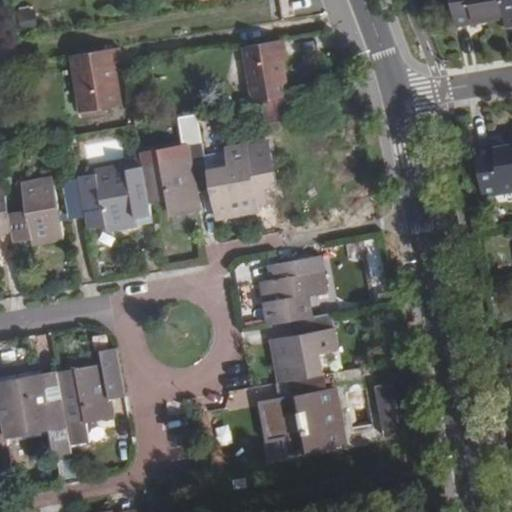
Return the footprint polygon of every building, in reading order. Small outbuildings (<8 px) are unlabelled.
[(504,16),(501,0),(451,0),(455,24),(504,16)] [(511,0),(501,0),(504,16),(506,24),(511,23),(511,0)] [(287,59),(283,40),(243,46),(253,103),(289,97),(283,59),(287,59)] [(122,63),(119,47),(72,54),(81,113),(122,104),(116,64),(122,63)] [(149,199),(150,204),(168,200),(171,215),(200,210),(197,193),(196,188),(211,185),(208,172),(203,142),(188,144),(190,156),(144,165),(149,199)] [(212,191),(217,217),(260,209),(256,190),(255,184),(270,181),(262,143),(262,142),(225,149),(228,168),(208,172),(211,185),(212,191)] [(270,181),(271,187),(271,188),(276,187),(268,142),(262,143),(270,181)] [(484,193),(511,188),(511,144),(477,150),(484,193)] [(106,224),(108,231),(138,225),(137,219),(152,217),(150,204),(149,199),(144,165),(142,157),(126,159),(127,162),(96,167),(98,172),(79,175),(80,178),(81,187),(88,228),(106,224)] [(14,234),(15,241),(32,237),(34,244),(64,239),(54,177),(22,183),(27,211),(10,215),(12,227),(14,234)] [(69,219),(86,217),(81,187),(80,178),(63,181),(69,219)] [(255,184),(256,190),(271,187),(270,181),(255,184)] [(197,193),(212,191),(211,185),(196,188),(197,193)] [(0,257),(2,257),(0,246),(0,229),(12,227),(10,215),(5,189),(0,190),(0,257)] [(0,229),(0,236),(14,234),(12,227),(0,229)] [(262,281),(270,324),(289,320),(295,319),(311,317),(308,297),(326,293),(320,256),(285,262),(274,263),(276,278),(270,280),(262,281)] [(276,278),(274,263),(267,264),(270,280),(276,278)] [(337,350),(331,313),(311,317),(295,319),(298,334),(291,335),(272,339),(280,382),(294,379),(321,375),(318,354),(337,350)] [(295,319),(289,320),(291,335),(298,334),(295,319)] [(114,417),(111,398),(110,392),(124,390),(117,348),(103,351),(104,363),(59,371),(60,373),(65,401),(73,445),(73,446),(90,443),(87,421),(114,417)] [(65,401),(60,373),(43,376),(49,404),(65,401)] [(325,374),(321,375),(294,379),(296,394),(283,396),(263,400),(270,439),(283,437),(287,456),(347,445),(337,387),(327,389),(325,374)] [(0,383),(0,400),(6,435),(53,427),(57,448),(73,445),(65,401),(49,404),(43,376),(0,383)] [(294,379),(280,382),(283,396),(296,394),(294,379)] [(374,386),(384,438),(401,435),(392,384),(374,386)] [(111,398),(126,396),(124,390),(110,392),(111,398)] [(273,458),(287,456),(283,437),(270,439),(273,458)] [(58,454),(74,451),(73,446),(73,445),(57,448),(58,454)]
